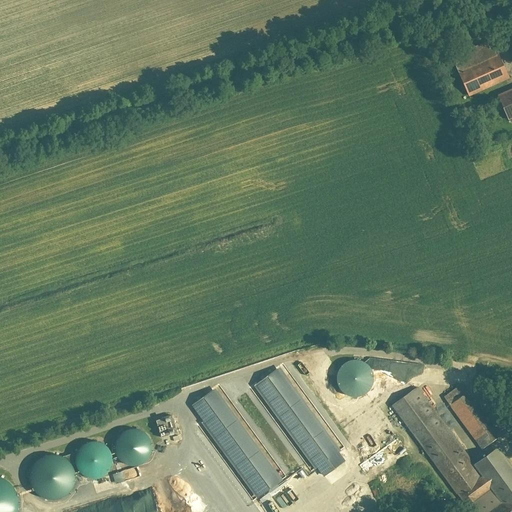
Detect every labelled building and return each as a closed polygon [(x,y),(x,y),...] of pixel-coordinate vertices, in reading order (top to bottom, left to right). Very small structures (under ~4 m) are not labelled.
[(511,73),(499,44),(459,63),(473,95),(511,77),(511,73)] [(511,91),(500,97),(510,120),(511,119),(511,91)] [(343,363),(339,367),(336,372),(335,379),(337,385),(340,390),(345,393),(351,396),(357,395),(362,394),(367,390),(370,385),(372,380),(371,374),(369,368),(366,364),(361,361),(355,360),(349,360),(343,363)] [(277,368),(255,384),(323,476),(345,459),(277,368)] [(490,484),(416,388),(391,407),(464,503),(490,484)] [(211,390),(190,406),(257,496),(278,480),(211,390)] [(499,435),(467,393),(450,406),(481,449),(499,435)] [(171,415),(157,420),(164,440),(178,435),(171,415)] [(115,443),(115,449),(117,455),(121,460),(126,464),(133,465),(139,464),(145,462),(149,457),(152,452),(152,446),(151,441),(149,435),(144,431),(139,429),(133,428),(127,429),(122,432),(118,437),(115,443)] [(75,455),(75,462),(77,468),(81,473),(87,476),(93,478),(99,477),(105,474),(109,470),(112,465),(113,459),(112,453),(109,448),(105,444),(99,441),(93,440),(88,441),(82,444),(78,449),(75,455)] [(511,511),(511,466),(498,448),(476,464),(510,511),(511,511)] [(34,489),(38,494),(44,498),(52,500),(59,499),(65,496),(71,491),(75,485),(76,477),(75,469),(72,462),(66,457),(58,454),(50,454),(42,456),(36,461),(32,468),(30,475),(31,482),(34,489)] [(0,511),(18,511),(19,509),(19,499),(16,489),(9,481),(0,476),(0,475),(0,511)]
